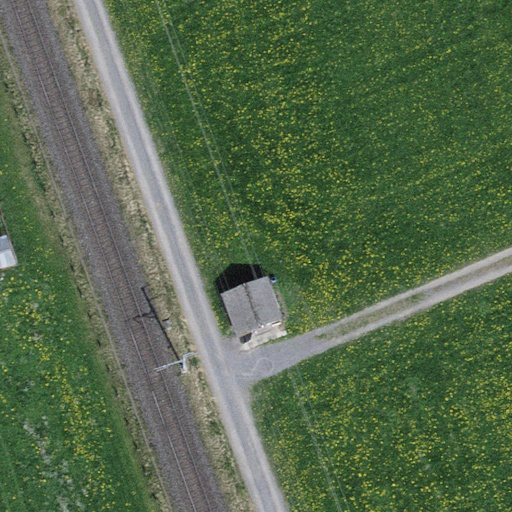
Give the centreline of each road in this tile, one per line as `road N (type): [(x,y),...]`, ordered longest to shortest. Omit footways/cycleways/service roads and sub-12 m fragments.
road 1 (track): [(271,511),(88,0)]
road 2 (track): [(223,377),(511,258)]
